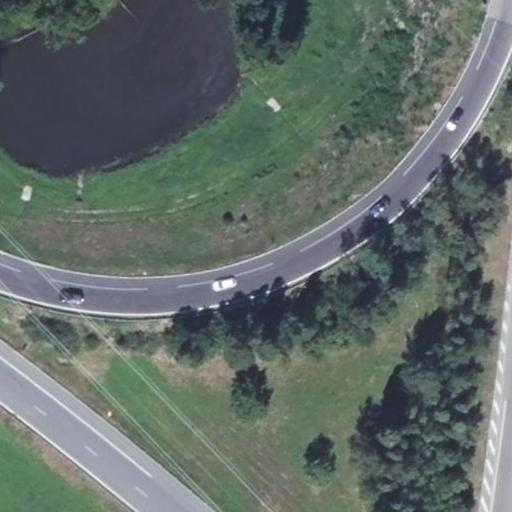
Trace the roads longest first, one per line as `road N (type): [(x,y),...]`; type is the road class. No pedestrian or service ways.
road 1 (motorway): [(510,0),(478,86),(430,159),(380,208),(316,251),(250,281),(134,299),(0,276)]
road 2 (motorway): [(166,511),(0,380)]
